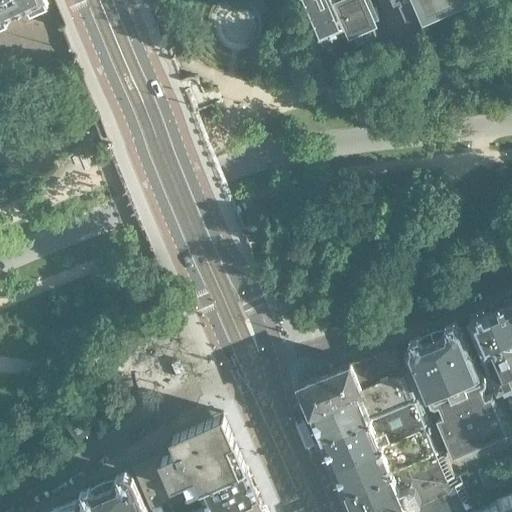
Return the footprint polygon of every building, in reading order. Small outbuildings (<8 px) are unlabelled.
[(0,0),(0,14),(6,12),(6,13),(16,8),(24,25),(34,20),(31,15),(52,6),(49,0),(0,0)] [(343,22),(333,0),(306,0),(320,32),(343,22)] [(378,30),(364,0),(340,0),(358,39),(378,30)] [(400,0),(407,14),(423,7),(422,4),(424,3),(426,9),(446,0),(400,0)] [(435,277),(431,267),(421,271),(425,281),(435,277)] [(511,296),(491,305),(511,356),(511,296)] [(511,356),(491,305),(469,315),(483,351),(496,345),(499,350),(494,352),(496,357),(487,360),(494,377),(495,377),(496,379),(511,372),(511,356)] [(485,380),(481,369),(462,324),(461,325),(455,321),(445,325),(444,332),(425,340),(419,336),(409,340),(408,347),(407,347),(430,404),(434,405),(438,404),(442,414),(436,417),(452,454),(507,430),(491,393),(485,396),(480,385),(484,383),(485,380)] [(311,405),(408,364),(400,344),(351,358),(300,379),(311,405)] [(369,415),(419,393),(408,364),(311,406),(323,434),(369,415)] [(224,411),(171,434),(177,448),(134,466),(151,506),(248,466),(224,411)] [(91,430),(80,414),(67,423),(78,440),(91,430)] [(334,462),(409,430),(404,418),(376,430),(369,415),(323,434),(334,462)] [(399,466),(392,450),(414,441),(409,430),(334,462),(345,488),(346,488),(399,466)] [(461,511),(471,508),(474,507),(459,473),(453,475),(442,448),(399,466),(346,488),(355,511),(461,511)] [(215,511),(260,493),(248,466),(151,506),(153,511),(215,511)] [(79,498),(77,499),(78,500),(82,511),(148,511),(132,475),(131,475),(126,472),(125,471),(116,476),(115,477),(114,483),(105,487),(96,491),(91,488),(90,487),(80,491),(79,498)] [(511,511),(511,492),(496,499),(501,511),(511,511)] [(268,511),(260,493),(215,511),(268,511)] [(82,511),(78,500),(77,500),(76,499),(54,509),(54,508),(45,511),(82,511)]
